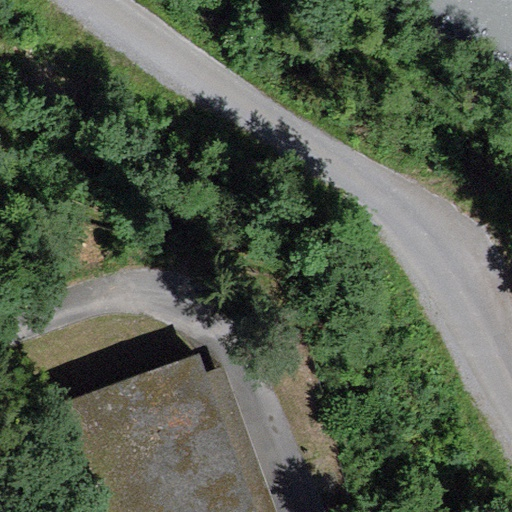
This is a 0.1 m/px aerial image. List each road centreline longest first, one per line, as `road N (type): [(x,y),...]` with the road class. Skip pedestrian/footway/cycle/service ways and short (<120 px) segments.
road 1 (track): [(0,329),(102,302),(150,299),(185,309),(217,332),(237,364),(289,511)]
road 2 (unknown): [(227,0),(262,33),(324,70),(511,117)]
